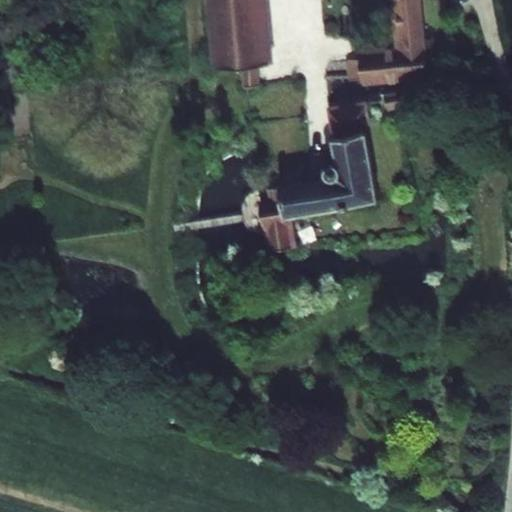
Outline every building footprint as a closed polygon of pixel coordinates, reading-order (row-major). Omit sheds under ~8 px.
[(213,0),(219,69),(247,66),(260,64),(272,63),(266,0),(213,0)] [(421,0),(395,0),(399,46),(360,48),(360,55),(361,77),(362,83),(429,77),(421,0)] [(360,55),(349,56),(350,78),(361,77),(360,55)] [(260,64),(247,66),(249,87),(262,86),(260,64)] [(398,90),(385,92),(386,104),(399,103),(398,90)] [(362,100),(329,105),(339,162),(330,168),(327,172),(325,179),(266,188),(267,199),(258,200),(262,228),(268,228),(271,250),(293,246),(288,215),(377,199),(362,100)]
